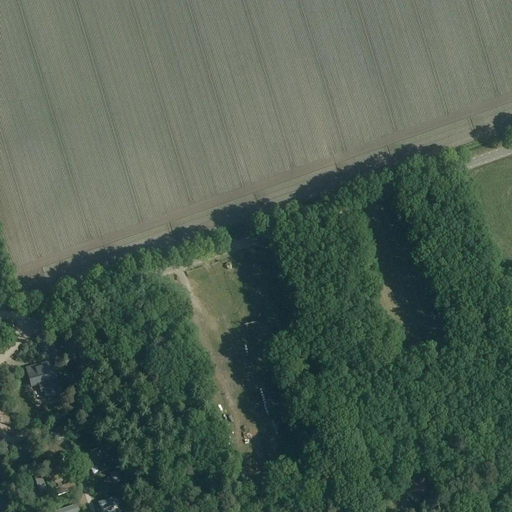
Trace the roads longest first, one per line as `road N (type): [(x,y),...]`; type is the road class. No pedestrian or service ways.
road 1 (unclassified): [(26,317),(511,148)]
road 2 (track): [(93,511),(65,442),(53,434),(22,434),(12,453),(0,456)]
